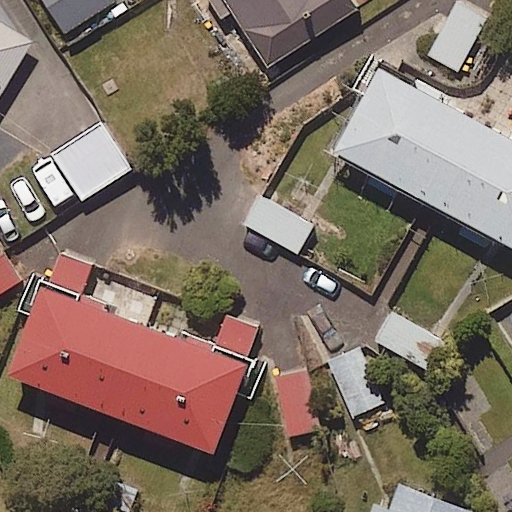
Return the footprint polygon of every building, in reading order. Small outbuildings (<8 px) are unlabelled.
[(44,0),(69,38),(121,4),(118,0),(44,0)] [(366,12),(358,0),(198,0),(249,84),(366,12)] [(491,20),(461,2),(430,55),(460,73),(491,20)] [(0,20),(0,103),(38,45),(0,20)] [(372,169),(365,182),(395,198),(402,186),(466,221),(460,232),(487,247),(493,236),(511,245),(511,138),(387,71),(342,153),(372,169)] [(134,170),(105,125),(58,156),(87,201),(134,170)] [(317,227),(262,198),(247,226),(302,255),(317,227)] [(97,264),(66,252),(17,381),(225,459),(273,332),(232,317),(217,354),(83,303),(97,264)] [(0,296),(24,281),(8,256),(0,261),(0,296)] [(446,345),(393,313),(377,339),(430,371),(446,345)] [(387,406),(365,348),(334,359),(356,418),(387,406)] [(313,372),(280,379),(293,443),(325,437),(313,372)] [(468,511),(406,487),(395,511),(394,511),(379,506),(377,511),(468,511)]
